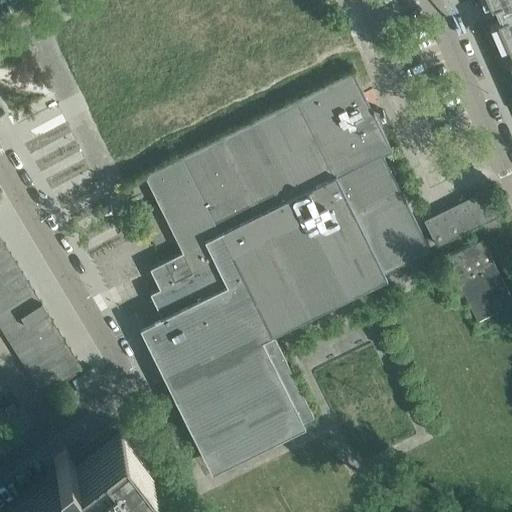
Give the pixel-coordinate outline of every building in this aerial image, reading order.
[(511,0),(487,0),(489,4),(493,2),(500,19),(497,20),(511,54),(511,0)] [(355,74),(146,175),(164,212),(183,250),(150,267),(159,287),(150,291),(163,319),(146,327),(213,464),(313,414),(280,347),(275,337),(270,327),(272,327),(272,328),(288,321),(287,319),(309,308),(310,310),(325,302),(324,301),(346,290),(347,291),(362,284),(361,282),(429,248),(382,153),(392,149),(355,74)] [(424,220),(436,245),(498,214),(485,189),(424,220)] [(511,301),(511,299),(482,238),(446,256),(477,319),(511,301)] [(0,247),(0,260),(11,253),(5,244),(0,247)] [(0,260),(0,273),(17,263),(11,253),(0,260)] [(0,273),(0,280),(3,285),(23,273),(17,263),(0,273)] [(3,285),(9,295),(29,282),(23,273),(3,285)] [(9,295),(15,305),(35,292),(29,282),(9,295)] [(0,287),(0,300),(9,295),(3,285),(0,287)] [(15,305),(21,314),(41,301),(35,292),(15,305)] [(0,300),(0,313),(15,305),(9,295),(0,300)] [(21,314),(27,324),(47,311),(41,301),(21,314)] [(0,313),(0,325),(1,327),(21,314),(15,305),(0,313)] [(27,324),(33,333),(53,321),(47,311),(27,324)] [(1,327),(7,336),(27,324),(21,314),(1,327)] [(33,333),(39,343),(59,330),(53,321),(33,333)] [(7,336),(13,346),(33,333),(27,324),(7,336)] [(39,343),(45,352),(65,340),(59,330),(39,343)] [(13,346),(19,356),(39,343),(33,333),(13,346)] [(283,333),(275,337),(280,347),(288,343),(283,333)] [(45,352),(51,362),(71,349),(65,340),(45,352)] [(19,356),(25,365),(45,352),(39,343),(19,356)] [(51,362),(57,372),(77,359),(71,349),(51,362)] [(25,365),(31,375),(51,362),(45,352),(25,365)] [(77,359),(57,372),(63,381),(83,368),(77,359)] [(35,382),(37,384),(57,372),(51,362),(31,375),(35,382)] [(57,372),(37,384),(43,394),(63,381),(57,372)] [(7,408),(11,414),(17,410),(13,404),(7,408)] [(63,468),(64,470),(68,474),(19,511),(89,511),(148,467),(149,467),(150,466),(123,431),(122,432),(122,433),(90,457),(83,448),(72,457),(66,449),(54,458),(62,469),(63,468)]
